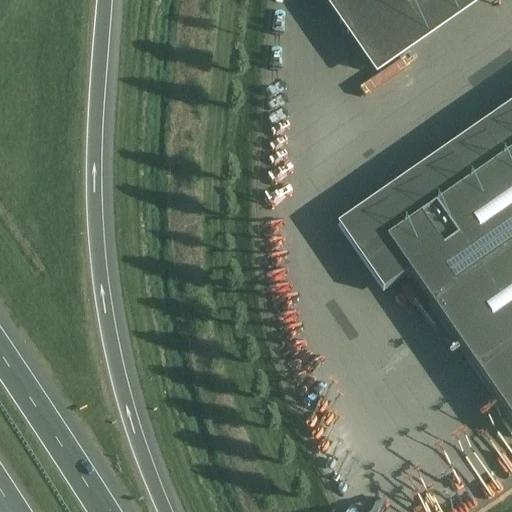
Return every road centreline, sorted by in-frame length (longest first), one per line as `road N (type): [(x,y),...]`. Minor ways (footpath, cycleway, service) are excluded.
road 1 (motorway): [(166,511),(114,363),(100,282),(93,123),(103,0)]
road 2 (motorway): [(106,511),(0,347)]
